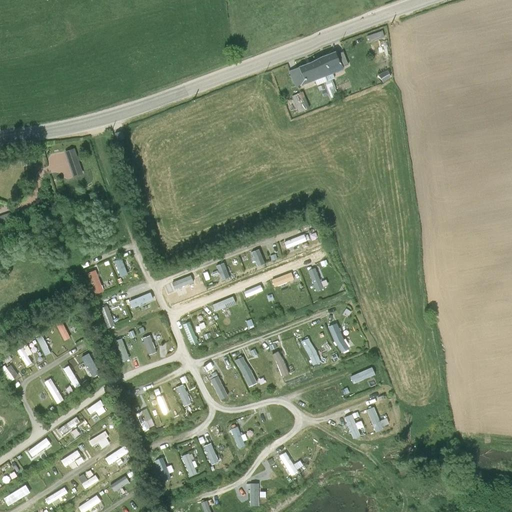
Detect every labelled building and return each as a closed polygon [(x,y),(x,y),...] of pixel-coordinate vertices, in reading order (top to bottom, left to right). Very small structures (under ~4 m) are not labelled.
[(384,34),(372,38),(374,44),(386,40),(384,34)] [(342,53),(320,61),(325,76),(348,68),(342,53)] [(320,61),(292,72),(298,87),(325,76),(320,61)] [(394,72),(383,76),(385,83),(397,78),(394,72)] [(304,92),(293,97),(300,113),(311,108),(304,92)] [(121,131),(114,133),(117,143),(124,141),(121,131)] [(26,156),(19,158),(22,168),(29,166),(26,156)] [(11,214),(0,217),(0,223),(0,225),(13,220),(11,214)] [(290,247),(311,243),(309,235),(288,240),(290,247)] [(255,252),(261,267),(269,264),(263,249),(255,252)] [(126,258),(118,260),(122,277),(131,275),(126,258)] [(225,280),(233,277),(228,262),(220,265),(225,280)] [(319,267),(312,270),(320,291),(328,288),(319,267)] [(98,295),(107,291),(98,269),(89,273),(98,295)] [(278,288),(298,280),(295,272),(275,280),(278,288)] [(177,283),(180,291),(202,283),(199,275),(177,283)] [(264,284),(247,292),(251,299),(267,291),(264,284)] [(135,309),(158,300),(155,292),(132,301),(135,309)] [(219,313),(240,304),(237,297),(216,305),(219,313)] [(110,306),(103,309),(112,329),(119,326),(110,306)] [(195,345),(202,342),(193,321),(186,325),(195,345)] [(59,325),(66,342),(73,339),(65,322),(59,325)] [(342,350),(351,347),(341,323),(332,327),(342,350)] [(46,336),(40,338),(47,358),(53,355),(46,336)] [(146,338),(152,355),(160,353),(155,336),(146,338)] [(126,338),(118,341),(126,363),(134,360),(126,338)] [(313,338),(305,342),(314,364),(322,361),(313,338)] [(32,357),(35,355),(30,346),(20,351),(29,367),(36,364),(32,357)] [(283,351),(275,354),(284,376),(291,373),(283,351)] [(92,378),(104,373),(95,354),(86,359),(91,369),(88,370),(92,378)] [(248,356),(239,361),(250,385),(259,381),(248,356)] [(13,383),(22,376),(12,364),(3,372),(13,383)] [(73,366),(67,368),(76,388),(82,385),(73,366)] [(355,383),(377,374),(374,366),(351,375),(355,383)] [(220,374),(212,378),(221,398),(229,395),(220,374)] [(59,402),(66,398),(54,379),(47,383),(59,402)] [(185,405),(193,402),(186,383),(177,386),(185,405)] [(317,396),(340,392),(339,383),(315,388),(317,396)] [(164,413),(171,411),(166,394),(159,396),(164,413)] [(93,414),(98,411),(101,415),(109,409),(102,399),(88,408),(93,414)] [(137,413),(144,429),(156,424),(148,408),(137,413)] [(355,414),(363,437),(371,434),(363,411),(355,414)] [(59,429),(63,435),(82,422),(78,416),(59,429)] [(232,428),(240,448),(247,445),(240,425),(232,428)] [(107,431),(90,439),(93,445),(101,442),(103,447),(112,443),(107,431)] [(30,449),(34,456),(53,443),(48,437),(30,449)] [(211,463),(220,461),(214,441),(205,444),(211,463)] [(112,450),(122,468),(129,464),(119,447),(112,450)] [(69,470),(86,462),(81,449),(63,457),(69,470)] [(306,465),(302,459),(295,463),(288,450),(281,454),(292,474),(306,465)] [(185,453),(190,475),(198,473),(193,452),(185,453)] [(166,456),(158,458),(165,479),(173,477),(166,456)] [(101,480),(97,473),(89,478),(86,473),(80,476),(86,488),(101,480)] [(116,491),(131,481),(127,474),(112,484),(116,491)] [(260,481),(251,482),(252,504),(261,504),(260,481)] [(63,491),(52,497),(58,507),(69,502),(63,491)] [(99,495),(80,504),(83,511),(103,502),(99,495)] [(202,501),(206,511),(214,511),(209,499),(202,501)]
